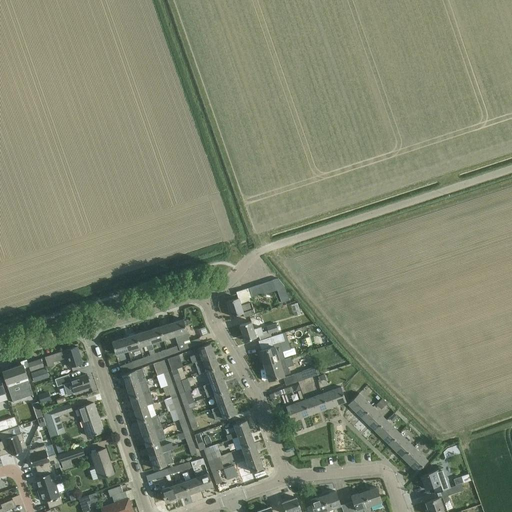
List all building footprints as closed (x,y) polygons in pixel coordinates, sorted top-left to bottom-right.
[(239,298),(226,302),(231,317),(243,313),(245,318),(255,315),(253,309),(251,302),(250,298),(264,294),(265,294),(277,290),(282,303),(290,300),(289,298),(288,296),(285,287),(278,279),(272,281),(237,292),(237,293),(239,298)] [(292,304),(295,316),(301,315),(298,303),(292,304)] [(171,323),(175,335),(178,346),(180,351),(201,343),(199,338),(184,343),(184,341),(189,339),(183,319),(171,323)] [(245,341),(254,338),(259,336),(260,339),(272,335),(271,333),(279,331),(276,324),(267,327),(268,331),(263,332),(262,327),(254,330),(252,322),(240,326),(245,341)] [(163,339),(175,335),(171,323),(159,327),(163,339)] [(159,327),(148,330),(152,342),(163,339),(159,327)] [(136,334),(140,346),(147,344),(151,356),(145,358),(146,363),(158,359),(156,354),(152,342),(148,330),(136,334)] [(140,346),(136,334),(124,338),(128,350),(130,356),(135,355),(134,353),(142,350),(140,346)] [(272,335),(260,339),(261,341),(259,341),(262,350),(259,351),(264,365),(285,359),(280,343),(284,341),(282,334),(272,337),(272,335)] [(116,354),(125,351),(128,350),(124,338),(112,342),(116,354)] [(200,353),(190,357),(192,364),(202,360),(215,355),(210,343),(198,348),(200,353)] [(70,367),(73,366),(83,362),(77,346),(45,357),(48,367),(54,365),(53,362),(67,357),(70,367)] [(169,355),(180,351),(178,346),(167,350),(169,355)] [(156,354),(158,359),(169,355),(167,350),(156,354)] [(202,360),(196,362),(200,374),(219,367),(215,355),(202,360)] [(173,357),(168,359),(172,371),(177,369),(173,357)] [(145,358),(132,363),(134,368),(146,363),(145,358)] [(27,359),(20,361),(21,365),(22,365),(23,368),(29,366),(28,363),(27,359)] [(40,359),(28,363),(29,366),(31,370),(42,366),(40,359)] [(269,380),(284,375),(290,373),(288,367),(286,367),(284,359),(285,359),(264,365),(269,380)] [(154,364),(158,376),(168,373),(163,360),(154,364)] [(122,372),(134,368),(132,363),(121,367),(122,372)] [(3,372),(13,403),(33,396),(28,381),(29,381),(25,370),(24,371),(23,368),(22,365),(21,365),(3,371),(3,372)] [(219,367),(200,374),(204,385),(223,379),(219,367)] [(317,367),(302,371),(303,372),(305,379),(319,375),(317,367)] [(142,368),(123,374),(127,387),(146,380),(142,368)] [(45,369),(32,373),(35,382),(47,378),(45,369)] [(177,369),(172,371),(176,383),(182,381),(177,369)] [(303,372),(295,375),(283,378),(286,386),(293,383),(293,384),(298,383),(298,382),(305,379),(303,372)] [(168,373),(158,376),(160,382),(159,382),(161,388),(163,387),(172,384),(168,373)] [(69,374),(55,379),(57,386),(63,384),(71,382),(70,379),(69,374)] [(71,382),(63,384),(67,394),(74,391),(75,392),(91,387),(86,374),(70,379),(71,382)] [(223,379),(204,385),(208,397),(215,395),(227,390),(223,379)] [(146,380),(127,387),(131,398),(150,392),(146,380)] [(182,381),(176,383),(180,394),(186,393),(182,381)] [(172,384),(163,387),(166,396),(170,395),(171,398),(176,396),(172,384)] [(346,402),(343,393),(341,387),(323,394),(328,408),(346,402)] [(227,390),(215,395),(219,406),(231,402),(227,390)] [(186,393),(180,394),(184,406),(194,402),(190,391),(186,393)] [(49,392),(38,395),(41,402),(51,399),(49,392)] [(150,392),(131,398),(135,410),(151,404),(154,403),(150,392)] [(348,405),(362,418),(373,407),(359,393),(348,405)] [(310,415),(328,408),(323,394),(305,400),(310,415)] [(176,396),(171,398),(173,402),(169,404),(171,411),(180,408),(176,396)] [(382,399),(378,403),(383,408),(387,404),(382,399)] [(292,421),(310,415),(305,400),(286,407),(292,421)] [(194,402),(184,406),(189,417),(194,415),(192,409),(196,408),(194,402)] [(219,406),(212,409),(217,421),(236,414),(231,402),(219,406)] [(84,406),(78,408),(87,436),(87,437),(95,434),(103,431),(94,403),(84,406)] [(66,433),(60,415),(72,410),(70,404),(43,413),(51,438),(66,433)] [(151,404),(135,410),(138,422),(155,416),(151,404)] [(362,418),(376,431),(387,420),(373,407),(362,418)] [(180,408),(171,411),(170,411),(174,422),(179,420),(179,421),(184,419),(180,408)] [(41,410),(35,412),(38,419),(43,417),(41,410)] [(155,416),(138,422),(142,433),(162,427),(158,415),(155,416)] [(194,415),(189,417),(193,429),(198,427),(194,415)] [(15,417),(7,420),(9,428),(17,425),(15,417)] [(184,419),(179,421),(184,432),(189,431),(184,419)] [(246,420),(236,423),(234,424),(236,432),(226,436),(228,440),(238,437),(238,436),(250,432),(246,420)] [(376,431),(389,445),(400,433),(387,420),(376,431)] [(162,427),(142,433),(146,445),(159,441),(166,438),(162,427)] [(8,429),(0,432),(0,434),(2,441),(3,440),(7,453),(11,452),(12,455),(23,451),(22,449),(27,448),(22,433),(11,436),(8,429)] [(189,431),(184,432),(188,444),(193,442),(189,431)] [(242,448),(254,444),(250,432),(238,436),(238,437),(242,448)] [(389,445),(403,458),(414,447),(400,433),(389,445)] [(204,449),(206,448),(202,438),(197,439),(201,450),(204,449)] [(159,441),(146,445),(150,457),(163,452),(169,450),(179,447),(178,445),(173,447),(171,443),(161,446),(159,441)] [(193,442),(188,444),(192,455),(197,453),(193,442)] [(217,444),(210,447),(206,448),(204,449),(208,460),(221,456),(217,444)] [(254,444),(242,448),(246,460),(258,455),(254,444)] [(448,448),(444,452),(446,458),(460,452),(458,444),(448,448)] [(48,456),(45,445),(30,450),(31,454),(29,455),(33,466),(36,466),(37,469),(50,465),(50,466),(54,464),(58,463),(55,454),(48,456)] [(417,472),(424,464),(428,460),(414,447),(403,458),(417,472)] [(81,448),(59,455),(61,462),(63,468),(73,464),(71,459),(84,455),(81,448)] [(105,448),(97,451),(97,453),(91,455),(99,478),(114,473),(105,448)] [(163,452),(150,457),(154,469),(173,462),(169,450),(163,452)] [(246,460),(247,462),(251,472),(263,467),(258,455),(246,460)] [(224,468),(220,457),(221,456),(208,460),(213,472),(218,470),(224,468)] [(197,477),(201,489),(213,485),(208,473),(202,475),(200,470),(198,471),(197,466),(205,463),(203,458),(192,462),(193,467),(195,472),(197,477)] [(182,471),(193,467),(192,462),(180,465),(182,471)] [(50,465),(37,469),(39,476),(35,478),(37,482),(35,482),(37,490),(56,484),(50,465)] [(170,475),(182,471),(180,465),(168,469),(170,475)] [(228,480),(237,476),(234,466),(224,470),(228,480)] [(168,469),(155,473),(157,478),(157,479),(158,479),(170,475),(168,469)] [(213,472),(217,484),(222,482),(218,470),(213,472)] [(437,491),(446,487),(450,486),(446,476),(439,478),(436,471),(421,476),(425,489),(435,485),(437,491)] [(197,477),(185,481),(189,494),(201,489),(197,477)] [(185,481),(173,485),(178,498),(189,494),(185,481)] [(56,484),(37,490),(40,498),(42,498),(43,502),(47,500),(49,508),(63,504),(56,484)] [(449,495),(464,490),(462,484),(447,489),(449,495)] [(101,508),(102,511),(132,511),(133,511),(128,498),(127,499),(124,491),(122,491),(120,485),(107,490),(109,496),(111,496),(114,504),(101,508)] [(173,485),(152,493),(155,502),(164,498),(166,502),(178,498),(173,485)] [(376,487),(364,491),(369,506),(381,501),(376,487)] [(328,510),(328,511),(334,511),(333,508),(340,505),(335,491),(323,496),(328,510)] [(369,506),(364,491),(351,496),(354,504),(348,506),(350,511),(355,511),(363,508),(364,511),(370,511),(371,511),(369,506)] [(428,511),(439,511),(447,509),(445,505),(450,503),(447,494),(425,502),(428,511)] [(86,496),(78,498),(82,511),(84,511),(88,511),(90,510),(88,504),(86,496)] [(310,500),(314,509),(314,511),(328,511),(328,510),(323,496),(310,500)] [(301,511),(296,497),(282,502),(285,511),(301,511)] [(2,508),(0,508),(0,511),(3,511),(9,510),(16,507),(13,500),(1,505),(2,508)]
